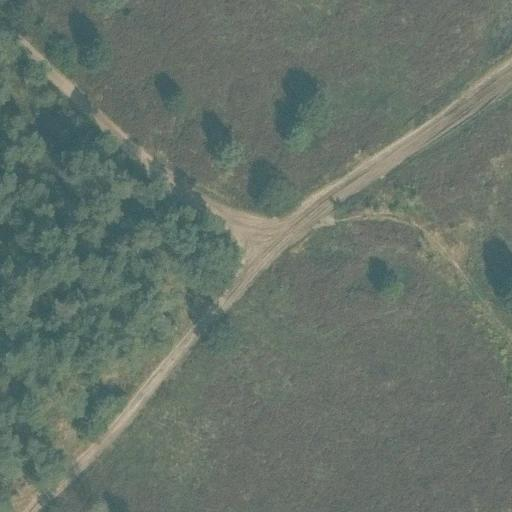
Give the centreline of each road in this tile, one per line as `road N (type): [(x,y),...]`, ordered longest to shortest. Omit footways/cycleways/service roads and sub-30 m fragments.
road 1 (track): [(29,511),(261,249),(0,23)]
road 2 (track): [(261,249),(511,64)]
